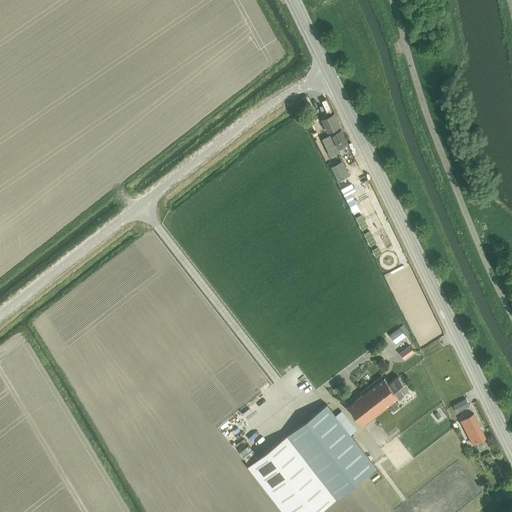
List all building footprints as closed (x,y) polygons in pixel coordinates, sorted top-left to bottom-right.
[(334,114),(322,120),(328,132),(340,126),(334,114)] [(338,149),(348,144),(341,130),(323,139),(331,156),(340,151),(338,149)] [(331,167),(338,181),(340,186),(343,193),(355,187),(352,180),(349,181),(347,177),(349,175),(342,162),(341,162),(339,158),(329,163),(331,167)] [(365,231),(370,243),(377,240),(371,228),(365,231)] [(395,343),(405,335),(399,328),(389,335),(395,343)] [(404,359),(414,352),(409,346),(400,353),(404,359)] [(393,401),(408,390),(398,377),(389,384),(384,378),(348,406),(363,425),(389,405),(394,411),(398,407),(393,401)] [(456,413),(470,406),(467,400),(453,407),(456,413)] [(376,468),(327,405),(287,435),(336,498),(376,468)] [(473,444),(486,438),(473,413),(460,420),(473,444)] [(283,511),(319,511),(336,498),(287,435),(248,466),(283,511)]
